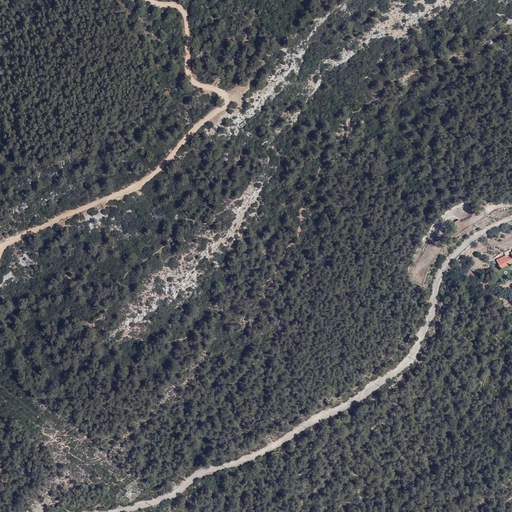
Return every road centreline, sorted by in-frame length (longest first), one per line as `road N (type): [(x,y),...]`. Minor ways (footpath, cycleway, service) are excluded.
road 1 (residential): [(511,218),(471,235),(442,262),(408,357),(368,390),(254,456),(202,470),(153,504),(99,511)]
road 2 (track): [(0,249),(151,177),(226,107),(218,90),(200,86),(188,71),(184,12),(148,0)]
